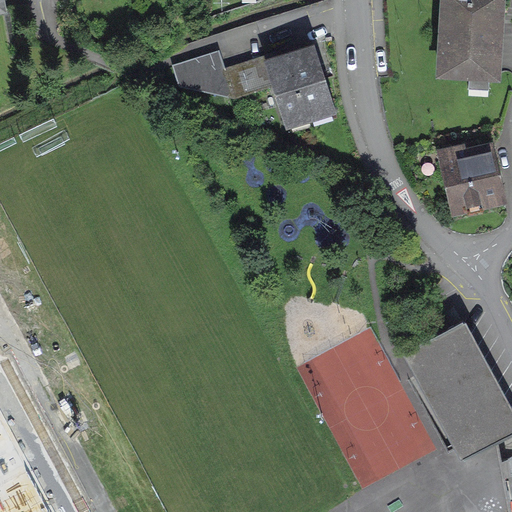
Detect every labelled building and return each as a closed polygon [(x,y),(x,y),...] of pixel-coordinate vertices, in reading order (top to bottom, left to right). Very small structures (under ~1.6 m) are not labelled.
[(506,0),(445,0),(442,79),(502,82),(506,0)] [(315,48),(267,63),(290,134),(337,119),(315,48)] [(225,58),(175,65),(180,100),(230,92),(225,58)] [(465,146),(438,152),(453,216),(508,204),(494,146),(467,152),(465,146)] [(511,435),(511,409),(466,326),(406,359),(463,463),(511,435)] [(51,511),(0,413),(0,511),(51,511)]
